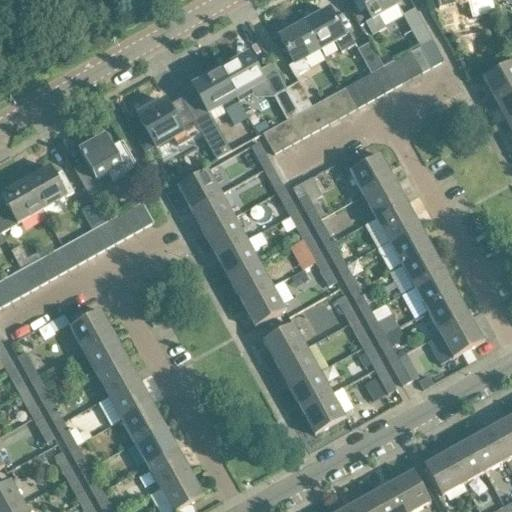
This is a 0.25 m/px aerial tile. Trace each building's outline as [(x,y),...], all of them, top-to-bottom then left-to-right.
[(403,18),(398,8),(393,0),(351,0),(360,14),(366,11),(371,21),(365,25),(373,38),(386,31),(384,28),(403,18)] [(457,0),(459,7),(468,5),(472,20),(495,14),(491,0),(457,0)] [(415,11),(403,17),(421,48),(432,42),(415,11)] [(329,12),(306,25),(321,52),(335,44),(341,55),(355,48),(348,35),(343,38),(329,12)] [(321,52),(306,25),(280,40),(294,65),(289,68),(295,80),(310,72),(304,61),(321,52)] [(421,48),(420,49),(432,71),(444,64),(432,42),(421,48)] [(374,75),(383,70),(384,69),(370,44),(358,51),(372,76),(374,75)] [(420,49),(411,54),(423,76),(432,71),(420,49)] [(411,54),(401,60),(413,81),(423,76),(411,54)] [(249,57),(222,72),(240,104),(253,97),(250,92),(264,85),(249,57)] [(401,60),(392,65),(404,86),(413,81),(401,60)] [(511,64),(482,81),(496,105),(511,95),(511,64)] [(392,65),(384,69),(383,70),(395,91),(404,86),(392,65)] [(383,70),(374,75),(386,96),(395,91),(383,70)] [(202,134),(201,135),(216,162),(231,154),(212,120),(212,119),(210,115),(222,108),(230,122),(244,114),(239,105),(240,104),(222,72),(193,88),(200,100),(187,107),(202,134)] [(374,75),(372,76),(365,80),(377,101),(386,96),(374,75)] [(365,80),(356,85),(368,106),(377,101),(365,80)] [(300,83),(287,90),(301,115),(309,110),(313,108),(300,83)] [(356,85),(347,90),(358,111),(368,106),(356,85)] [(291,121),(300,116),(301,115),(287,90),(287,91),(277,98),(290,121),(291,121)] [(347,90),(337,95),(349,116),(358,111),(347,90)] [(337,95),(328,100),(340,121),(349,116),(337,95)] [(511,95),(496,105),(509,128),(511,125),(511,95)] [(328,100),(319,105),(331,126),(340,121),(328,100)] [(202,134),(187,107),(186,108),(188,112),(175,120),(166,103),(138,119),(156,150),(173,140),(178,148),(201,135),(202,134)] [(319,105),(313,108),(309,110),(322,131),(331,126),(319,105)] [(309,110),(301,115),(300,116),(312,137),(322,131),(309,110)] [(300,116),(291,121),(303,142),(312,137),(300,116)] [(291,121),(290,121),(282,126),(294,147),(303,142),(291,121)] [(282,126),(273,131),(285,152),(294,147),(282,126)] [(285,152),(273,131),(263,136),(274,157),(285,152)] [(112,185),(138,170),(123,143),(122,144),(124,147),(114,152),(106,137),(79,153),(85,164),(74,171),(89,198),(102,191),(97,182),(107,176),(112,185)] [(250,149),(264,173),(272,168),(259,144),(250,149)] [(350,175),(363,198),(394,181),(381,158),(359,169),(350,175)] [(354,160),(344,165),(350,175),(359,169),(354,160)] [(264,173),(277,196),(285,191),(272,168),(264,173)] [(50,169),(26,183),(42,212),(67,198),(62,189),(68,186),(62,174),(55,178),(50,169)] [(177,190),(191,214),(222,196),(209,172),(177,190)] [(313,180),(293,191),(303,209),(311,204),(312,205),(323,199),(313,180)] [(363,198),(376,222),(407,204),(394,181),(363,198)] [(6,206),(0,209),(0,234),(1,236),(42,212),(26,183),(1,197),(6,206)] [(277,196),(290,219),(298,214),(285,191),(277,196)] [(191,214),(203,237),(235,219),(222,196),(191,214)] [(78,206),(92,231),(104,224),(91,199),(78,206)] [(303,209),(313,226),(321,222),(312,205),(311,204),(303,209)] [(376,222),(389,245),(420,228),(407,204),(376,222)] [(142,205),(133,210),(144,231),(154,226),(142,205)] [(133,210),(123,215),(135,236),(144,231),(133,210)] [(290,219),(303,242),(311,238),(298,214),(290,219)] [(123,215),(114,221),(125,242),(135,236),(123,215)] [(203,237),(216,260),(248,242),(235,219),(203,237)] [(114,221),(104,226),(116,247),(125,242),(114,221)] [(313,226),(326,249),(334,245),(321,222),(313,226)] [(104,226),(95,231),(106,252),(116,247),(104,226)] [(389,245),(401,268),(432,251),(420,228),(389,245)] [(95,231),(85,236),(97,257),(106,252),(95,231)] [(85,236),(76,242),(88,263),(97,257),(85,236)] [(303,242),(316,266),(324,261),(311,238),(303,242)] [(76,242),(66,247),(78,268),(88,263),(76,242)] [(216,260),(229,283),(261,266),(248,242),(216,260)] [(326,249),(339,273),(347,268),(334,245),(326,249)] [(66,247),(57,252),(69,273),(78,268),(66,247)] [(401,268),(414,291),(445,274),(432,251),(401,268)] [(57,252),(47,258),(59,278),(69,273),(57,252)] [(47,258),(38,263),(50,284),(59,278),(47,258)] [(324,261),(316,266),(329,289),(337,284),(324,261)] [(38,263),(29,268),(40,289),(50,284),(38,263)] [(229,283),(242,306),(274,289),(261,266),(229,283)] [(29,268),(19,273),(31,294),(40,289),(29,268)] [(339,273),(351,296),(359,291),(347,268),(339,273)] [(19,273),(10,279),(21,299),(31,294),(19,273)] [(414,291),(427,314),(458,297),(445,274),(414,291)] [(10,279),(0,284),(12,305),(21,299),(10,279)] [(0,284),(0,283),(0,305),(2,310),(12,305),(0,284)] [(274,289),(242,306),(255,330),(287,313),(274,289)] [(351,296),(364,318),(372,314),(359,291),(351,296)] [(427,314),(440,337),(471,320),(458,297),(427,314)] [(336,302),(350,327),(358,322),(344,298),(336,302)] [(70,330),(83,354),(114,336),(101,313),(70,330)] [(364,318),(377,342),(385,338),(372,314),(364,318)] [(54,335),(69,327),(64,318),(49,326),(54,335)] [(471,320),(440,337),(453,361),(484,344),(471,320)] [(350,327),(362,350),(370,346),(358,322),(350,327)] [(263,344),(276,368),(307,350),(293,327),(263,344)] [(83,354),(96,377),(127,360),(114,336),(83,354)] [(377,342),(390,365),(398,361),(397,360),(385,338),(377,342)] [(371,366),(375,373),(383,369),(370,346),(362,350),(365,355),(371,366)] [(0,349),(0,362),(8,376),(16,371),(3,348),(0,349)] [(276,368),(289,391),(320,374),(307,350),(276,368)] [(17,359),(30,383),(39,378),(25,354),(17,359)] [(398,361),(390,365),(403,388),(419,379),(406,356),(397,360),(398,361)] [(96,377),(109,400),(140,383),(127,360),(96,377)] [(383,369),(375,373),(388,396),(396,392),(383,369)] [(8,376),(21,399),(29,394),(16,371),(8,376)] [(289,391),(302,414),(333,397),(320,374),(289,391)] [(30,383),(43,406),(51,401),(39,378),(30,383)] [(109,400),(122,423),(152,406),(140,383),(109,400)] [(21,399),(34,422),(42,417),(29,394),(21,399)] [(333,397),(302,414),(315,438),(346,421),(333,397)] [(43,406),(56,429),(64,424),(51,401),(43,406)] [(122,423),(134,446),(165,429),(152,406),(122,423)] [(42,417),(34,422),(47,445),(55,441),(42,417)] [(511,424),(510,421),(488,432),(506,463),(511,459),(511,424)] [(56,429),(69,452),(77,448),(64,424),(56,429)] [(134,446),(147,469),(178,452),(165,429),(134,446)] [(488,432),(467,444),(485,475),(506,463),(488,432)] [(467,444),(446,456),(463,487),(485,475),(467,444)] [(69,452),(81,476),(90,471),(77,448),(69,452)] [(147,469),(160,493),(191,475),(178,452),(147,469)] [(53,459),(67,483),(75,479),(61,455),(53,459)] [(463,487),(446,456),(425,468),(442,499),(463,487)] [(81,476),(94,499),(103,494),(90,471),(81,476)] [(413,474),(392,486),(406,511),(418,511),(430,505),(413,474)] [(191,475),(160,493),(170,511),(180,511),(204,499),(191,475)] [(67,483),(80,506),(88,502),(75,479),(67,483)] [(0,489),(0,511),(14,511),(25,507),(12,483),(0,489)] [(406,511),(392,486),(371,498),(378,511),(406,511)] [(94,499),(101,511),(113,511),(103,494),(94,499)] [(378,511),(371,498),(349,510),(350,511),(378,511)] [(80,506),(83,511),(93,511),(88,502),(80,506)]
